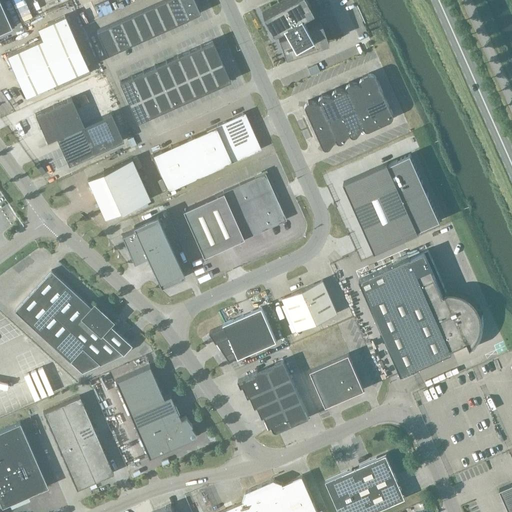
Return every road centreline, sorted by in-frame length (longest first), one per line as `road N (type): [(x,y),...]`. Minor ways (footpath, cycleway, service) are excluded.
road 1 (unclassified): [(225,0),(322,230),(310,251),(163,324)]
road 2 (unclassified): [(453,511),(405,412),(257,467)]
road 3 (primary): [(511,164),(438,0)]
road 4 (unclassified): [(163,324),(257,467)]
road 5 (unclassified): [(257,467),(188,479),(101,511)]
road 6 (unclassified): [(47,220),(163,324)]
road 7 (unknown): [(260,80),(342,41),(331,0)]
